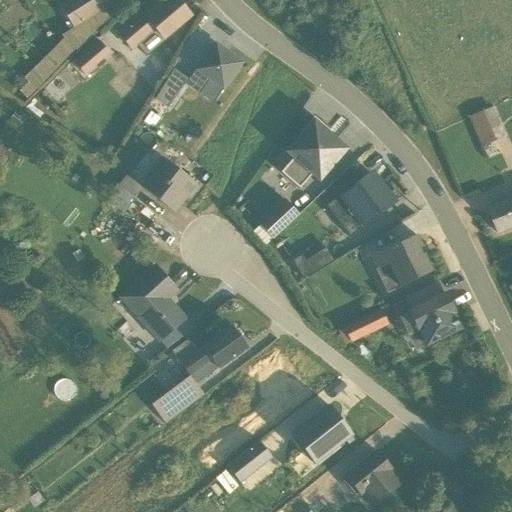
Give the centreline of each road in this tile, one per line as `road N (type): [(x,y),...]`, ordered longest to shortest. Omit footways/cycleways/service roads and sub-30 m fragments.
road 1 (residential): [(220,0),(387,134),(431,190),(511,345)]
road 2 (residential): [(211,246),(294,329),(455,450),(511,408)]
